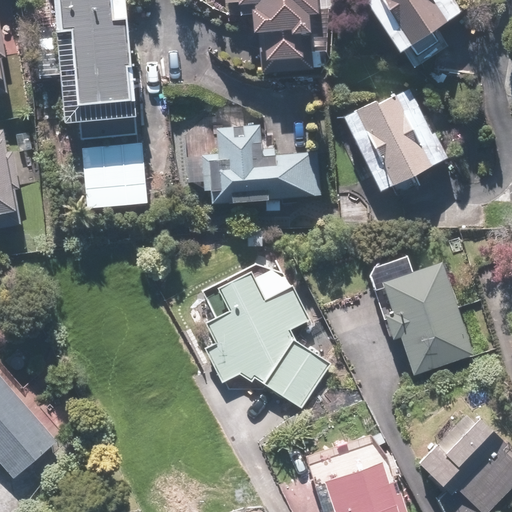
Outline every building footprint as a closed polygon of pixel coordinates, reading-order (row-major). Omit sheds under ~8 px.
[(114,23),(109,23),(107,0),(47,0),(51,39),(65,38),(67,60),(55,61),(59,128),(76,126),(78,143),(136,138),(133,115),(130,73),(125,73),(122,23),(114,23)] [(247,38),(251,38),(259,37),(261,65),(299,62),(297,38),(304,38),(303,19),(313,18),(311,0),(221,0),(222,6),(232,6),(232,9),(249,9),(249,15),(245,16),(247,38)] [(448,0),(354,0),(391,59),(422,40),(421,38),(454,18),(453,18),(458,15),(448,0)] [(337,121),(374,196),(387,190),(404,182),(426,171),(444,162),(430,135),(428,137),(405,91),(373,107),(371,104),(337,121)] [(213,129),(215,156),(187,158),(189,189),(206,188),(207,208),(319,199),(316,154),(261,158),(258,126),(213,129)] [(0,231),(18,229),(15,210),(2,132),(0,132),(0,231)] [(435,262),(373,283),(384,313),(377,315),(386,340),(392,338),(406,377),(467,356),(435,262)] [(326,363),(291,342),(285,330),(305,321),(289,287),(258,301),(243,271),(209,288),(221,311),(198,323),(209,343),(198,348),(217,383),(234,374),(249,383),(251,379),(299,408),(326,363)] [(0,382),(0,464),(12,479),(53,442),(0,382)] [(484,511),(511,483),(511,461),(497,449),(501,444),(472,417),(467,422),(461,415),(412,464),(440,492),(432,500),(437,511),(484,511)] [(402,511),(392,480),(383,482),(376,462),(316,481),(326,511),(402,511)]
